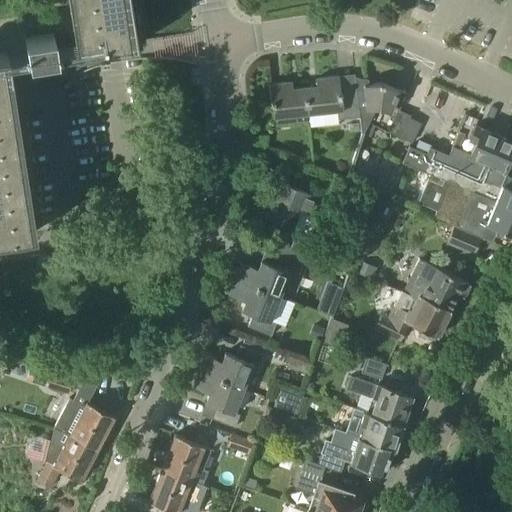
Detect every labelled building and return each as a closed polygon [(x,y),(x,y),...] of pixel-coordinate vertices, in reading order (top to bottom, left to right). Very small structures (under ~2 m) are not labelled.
[(10,71),(26,69),(35,68),(35,72),(33,73),(33,72),(32,72),(33,80),(39,80),(45,80),(51,78),(57,76),(72,68),(98,53),(106,52),(106,47),(137,42),(131,0),(67,0),(75,49),(56,52),(53,34),(25,38),(27,56),(8,59),(7,52),(0,53),(0,237),(35,232),(10,71)] [(356,86),(356,87),(340,88),(339,76),(316,79),(317,86),(304,87),(308,123),(338,119),(359,116),(360,116),(356,86)] [(356,77),(355,77),(356,86),(360,116),(359,116),(361,132),(363,133),(374,112),(373,108),(378,107),(389,112),(392,104),(400,107),(406,93),(398,89),(381,83),(369,84),(369,80),(368,79),(367,79),(363,78),(362,78),(356,77)] [(308,123),(304,87),(293,88),(292,82),(269,84),(271,105),(273,105),(274,117),(275,117),(276,127),(308,123)] [(387,132),(400,138),(411,115),(398,109),(387,132)] [(511,140),(475,125),(470,137),(476,140),(470,154),(505,169),(511,152),(511,140)] [(511,189),(426,152),(409,146),(402,162),(423,171),(450,182),(435,218),(454,225),(453,226),(481,238),(487,223),(511,233),(511,189)] [(318,196),(282,182),(271,177),(257,213),(276,221),(272,232),(293,240),(289,248),(310,256),(318,237),(292,227),(299,210),(310,214),(318,196)] [(474,254),(481,238),(453,226),(447,242),(474,254)] [(285,246),(281,254),(300,262),(308,265),(311,256),(310,256),(290,248),(285,246)] [(236,278),(280,295),(289,272),(295,274),(300,262),(276,252),(272,264),(261,260),(258,269),(242,263),(236,278)] [(418,293),(450,309),(458,294),(463,297),(470,284),(420,259),(408,283),(412,285),(408,294),(416,297),(418,293)] [(270,320),(280,295),(236,278),(230,295),(245,301),(241,310),(252,314),(248,326),(271,335),(276,322),(270,320)] [(335,314),(343,284),(327,279),(319,309),(335,314)] [(416,297),(408,294),(401,291),(388,318),(382,315),(375,328),(400,340),(407,328),(406,327),(409,322),(437,336),(450,309),(418,293),(416,297)] [(331,316),(322,339),(338,346),(347,323),(331,316)] [(324,328),(312,324),(308,335),(319,339),(324,328)] [(200,370),(244,388),(253,364),(259,367),(264,354),(240,345),(236,356),(225,352),(222,361),(206,355),(200,370)] [(290,354),(285,365),(308,374),(312,362),(290,354)] [(365,356),(362,372),(383,376),(386,360),(365,356)] [(31,367),(27,378),(68,393),(72,381),(53,374),(31,367)] [(234,412),(244,388),(200,370),(194,387),(209,393),(206,402),(216,406),(212,418),(235,427),(240,414),(234,412)] [(361,393),(356,408),(402,424),(412,396),(376,384),(362,379),(350,375),(347,385),(346,388),(361,393)] [(97,448),(114,416),(88,402),(97,384),(83,380),(73,398),(69,397),(54,427),(70,433),(97,448)] [(364,424),(360,436),(360,437),(394,449),(395,447),(399,445),(401,439),(399,435),(402,424),(356,408),(353,407),(351,414),(361,417),(359,422),(364,424)] [(81,479),(97,448),(70,433),(65,444),(44,438),(39,459),(48,462),(38,481),(49,486),(59,468),(81,479)] [(232,433),(228,445),(250,452),(254,440),(232,433)] [(203,468),(211,448),(175,434),(162,467),(191,479),(203,483),(208,470),(203,468)] [(393,449),(394,449),(360,437),(360,436),(359,436),(354,450),(326,440),(322,451),(318,463),(325,465),(341,471),(345,460),(383,473),(386,464),(387,465),(388,462),(392,460),(394,454),(392,451),(393,449)] [(325,465),(318,463),(305,458),(300,469),(321,477),(325,465)] [(182,500),(191,479),(162,467),(149,501),(176,511),(187,511),(191,504),(182,500)] [(314,493),(308,509),(317,511),(357,511),(358,509),(361,510),(363,509),(366,507),(367,505),(367,502),(367,500),(365,497),(363,496),(345,490),(313,479),(311,487),(310,486),(310,488),(311,488),(310,491),(314,493)]
